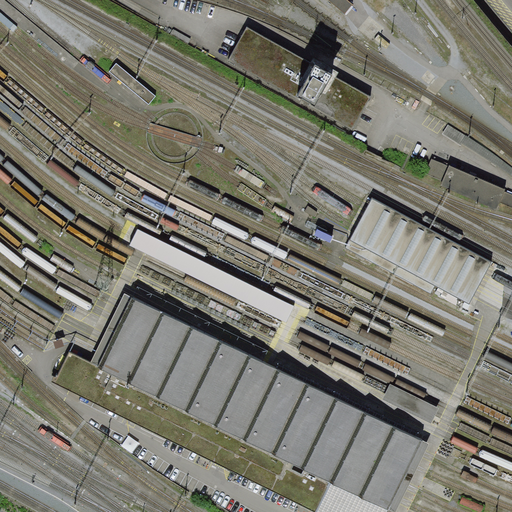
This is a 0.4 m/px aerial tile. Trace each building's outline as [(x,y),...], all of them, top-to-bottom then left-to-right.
[(353,5),(346,0),(324,0),(343,16),(353,5)] [(247,26),(228,59),(299,99),(302,95),(311,100),(308,104),(351,129),(371,94),(334,73),(338,66),(315,53),(310,62),(247,26)] [(149,104),(156,95),(115,61),(108,71),(149,104)] [(505,188),(449,164),(448,166),(432,159),(427,171),(443,178),(440,185),(496,209),(499,202),(511,207),(511,193),(504,190),(505,188)] [(357,243),(465,300),(471,290),(477,280),(482,269),(488,259),(379,202),(374,211),(369,222),(362,233),(359,239),(357,243)] [(105,355),(100,365),(332,479),(390,507),(395,497),(402,483),(411,464),(418,450),(424,438),(133,297),(127,309),(121,322),(112,341),(105,355)] [(320,504),(332,479),(100,365),(71,351),(67,351),(59,357),(54,365),(53,374),(56,381),(320,510),(323,505),(320,504)]
